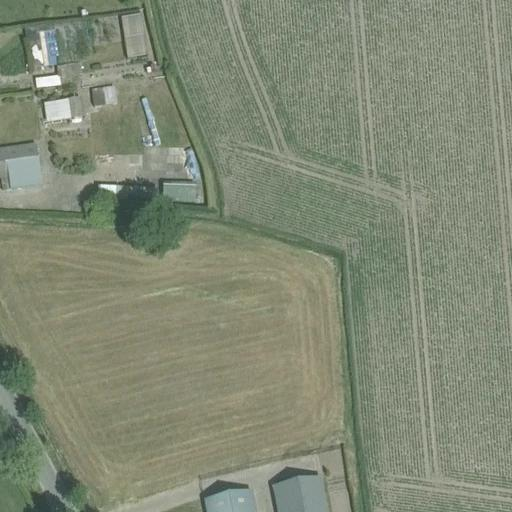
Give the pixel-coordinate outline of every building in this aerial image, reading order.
[(126,58),(147,58),(145,16),(124,17),(126,58)] [(35,80),(36,89),(81,82),(79,64),(56,67),(58,77),(35,80)] [(91,90),(93,108),(117,105),(114,87),(91,90)] [(83,119),(81,99),(68,101),(70,121),(83,119)] [(0,180),(1,180),(2,191),(42,185),(37,147),(0,152),(0,180)] [(199,187),(167,186),(167,202),(199,203),(199,187)] [(159,201),(159,190),(104,188),(103,199),(159,201)] [(327,511),(321,478),(272,487),(276,511),(327,511)] [(255,511),(252,493),(205,502),(206,511),(255,511)]
